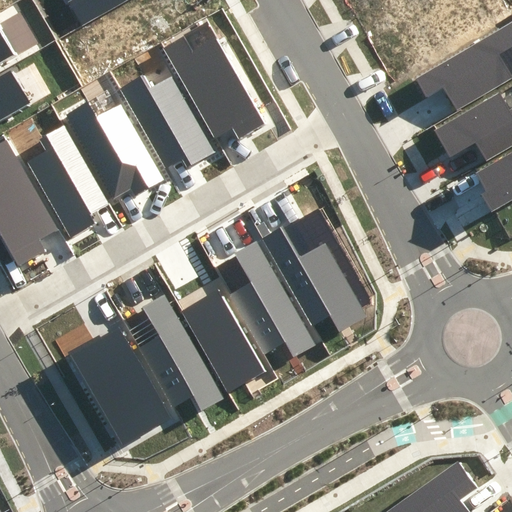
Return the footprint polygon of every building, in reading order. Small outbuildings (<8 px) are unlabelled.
[(82,25),(125,0),(72,0),(69,2),(82,25)] [(444,86),(457,109),(511,77),(511,22),(415,79),(426,97),(444,86)] [(0,65),(18,55),(0,23),(0,65)] [(239,139),(265,124),(215,37),(192,50),(184,35),(161,48),(213,139),(233,128),(239,139)] [(0,120),(33,102),(14,69),(0,76),(0,120)] [(187,169),(216,152),(172,77),(150,90),(141,76),(120,88),(166,168),(182,159),(187,169)] [(487,160),(511,145),(511,109),(511,110),(500,91),(434,130),(450,157),(476,141),(487,160)] [(135,195),(163,179),(120,104),(96,118),(87,102),(66,114),(114,198),(131,188),(135,195)] [(27,162),(71,238),(96,224),(90,214),(108,204),(63,127),(41,140),(47,150),(27,162)] [(0,232),(20,267),(47,252),(40,240),(57,230),(8,141),(0,145),(0,232)] [(492,211),(511,199),(511,152),(475,173),(486,191),(482,193),(492,211)] [(338,332),(366,317),(325,244),(299,259),(282,228),(262,238),(312,326),(330,317),(338,332)] [(294,358),(317,345),(257,241),(235,253),(252,283),(231,295),(265,353),(285,342),(294,358)] [(228,392),(266,371),(219,289),(181,311),(228,392)] [(201,412),(224,398),(164,296),(143,306),(160,333),(140,345),(175,406),(191,396),(201,412)] [(124,444),(170,417),(118,327),(101,337),(100,335),(70,352),(124,444)] [(478,487),(458,462),(387,511),(468,511),(460,500),(478,487)]
